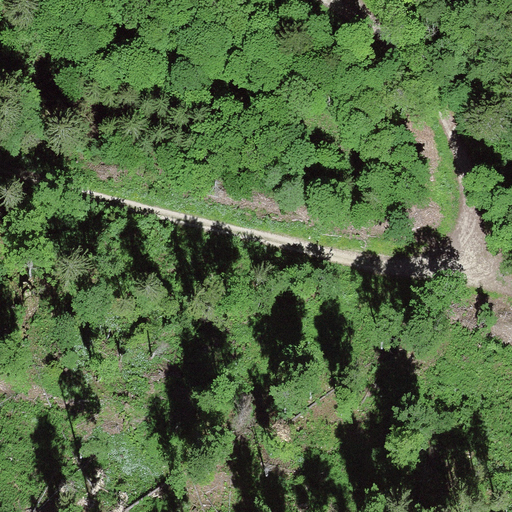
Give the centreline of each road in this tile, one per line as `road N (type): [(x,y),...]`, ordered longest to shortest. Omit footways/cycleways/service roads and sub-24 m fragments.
road 1 (track): [(0,166),(143,218),(395,248),(440,215),(456,159),(449,110),(396,86)]
road 2 (track): [(292,0),(396,86)]
